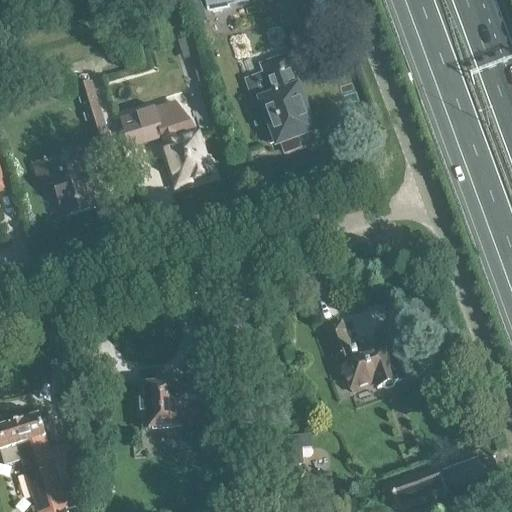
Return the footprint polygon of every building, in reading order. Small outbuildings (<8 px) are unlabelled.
[(205,0),(207,8),(251,0),(205,0)] [(208,23),(203,8),(193,12),(198,26),(208,23)] [(130,45),(127,32),(101,38),(104,52),(130,45)] [(273,97),(254,104),(270,147),(280,143),(285,157),(303,150),(299,139),(297,140),(294,130),(310,123),(298,92),(301,91),(288,56),(261,66),(264,75),(265,75),(273,97)] [(207,81),(199,57),(191,59),(199,84),(207,81)] [(55,205),(60,222),(104,210),(98,189),(95,190),(90,172),(86,173),(81,161),(88,159),(87,156),(113,148),(92,83),(75,88),(88,129),(89,129),(93,141),(59,151),(61,159),(48,165),(47,162),(32,165),(40,189),(54,185),(59,203),(55,205)] [(163,147),(161,147),(169,173),(173,172),(177,186),(190,181),(190,179),(207,174),(196,135),(192,136),(191,132),(197,130),(176,103),(120,120),(129,151),(161,141),(163,147)] [(341,324),(321,332),(330,356),(333,355),(340,376),(344,374),(351,394),(375,385),(377,390),(382,388),(386,390),(393,388),(395,384),(405,380),(404,379),(407,376),(409,371),(406,363),(402,360),(397,359),(393,346),(363,356),(362,351),(352,355),(341,324)] [(142,420),(143,431),(211,427),(209,408),(181,409),(179,385),(140,388),(140,398),(136,398),(137,420),(142,420)] [(73,449),(49,450),(38,416),(0,428),(0,455),(4,468),(21,463),(36,511),(65,511),(76,508),(73,449)] [(437,469),(385,487),(393,510),(398,508),(400,511),(445,496),(436,471),(437,470),(437,469)]
